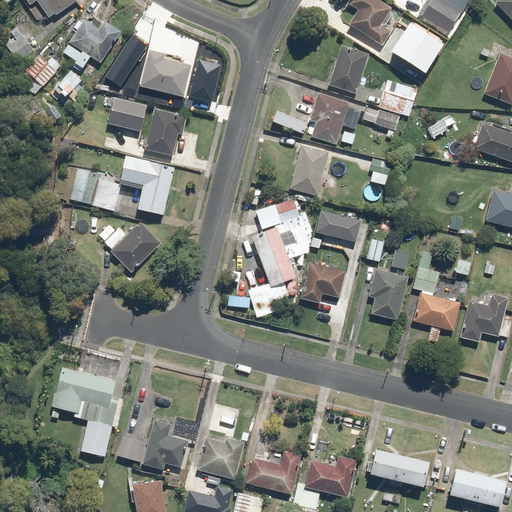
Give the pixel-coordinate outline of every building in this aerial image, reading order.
[(24,0),(38,19),(46,19),(56,12),(57,14),(77,0),(24,0)] [(372,52),(386,61),(400,39),(390,33),(392,31),(382,24),(393,7),(381,0),(351,0),(350,3),(359,9),(350,23),(379,41),(372,52)] [(427,0),(420,13),(450,31),(462,12),(463,13),(470,0),(427,0)] [(511,0),(497,0),(497,1),(511,17),(511,0)] [(86,19),(70,42),(84,50),(82,52),(69,44),(64,51),(77,60),(74,65),(82,71),(85,65),(92,56),(101,62),(122,31),(106,20),(100,28),(86,19)] [(19,61),(34,49),(17,27),(2,38),(19,61)] [(131,35),(105,77),(120,86),(146,45),(131,35)] [(401,39),(390,57),(409,69),(421,51),(401,39)] [(357,92),(369,53),(343,45),(331,84),(357,92)] [(493,49),(481,46),(478,55),(490,59),(493,49)] [(152,49),(143,85),(185,95),(192,64),(166,58),(167,52),(152,49)] [(511,56),(502,52),(485,92),(511,103),(511,56)] [(47,61),(40,55),(26,70),(44,85),(58,70),(57,70),(62,64),(52,56),(47,61)] [(199,60),(189,96),(211,101),(221,66),(199,60)] [(67,95),(84,77),(74,68),(57,86),(67,95)] [(386,91),(381,106),(410,115),(415,100),(386,91)] [(346,117),(351,102),(319,92),(311,119),(318,121),(313,136),(338,144),(343,127),(356,131),(359,121),(346,117)] [(45,109),(37,96),(27,103),(35,116),(45,109)] [(115,96),(109,122),(141,129),(147,104),(115,96)] [(395,130),(400,116),(380,109),(379,111),(366,106),(362,118),(376,122),(375,123),(395,130)] [(155,107),(146,148),(174,155),(179,132),(184,133),(188,115),(155,107)] [(97,142),(102,120),(90,118),(85,139),(97,142)] [(511,132),(484,122),(475,148),(511,160),(511,132)] [(319,195),(330,151),(302,145),(292,188),(319,195)] [(176,166),(127,154),(120,181),(144,187),(139,207),(164,213),(176,166)] [(71,198),(115,210),(122,184),(101,179),(103,174),(79,167),(71,198)] [(511,193),(495,189),(487,220),(511,226),(511,193)] [(275,204),(281,222),(303,215),(297,197),(275,204)] [(321,209),(316,228),(356,239),(361,219),(321,209)] [(141,219),(111,248),(134,271),(163,242),(141,219)] [(280,234),(278,227),(253,236),(272,286),(299,276),(290,251),(311,243),(304,225),(280,234)] [(385,242),(372,239),(368,258),(380,261),(385,242)] [(339,247),(327,244),(324,254),(336,257),(339,247)] [(405,274),(406,268),(407,268),(411,252),(397,249),(393,265),(399,267),(398,273),(377,268),(370,295),(376,296),(372,313),(399,319),(409,276),(405,274)] [(423,250),(414,288),(435,293),(440,272),(429,269),(433,252),(423,250)] [(472,261),(460,258),(457,271),(469,274),(472,261)] [(346,270),(310,261),(302,298),(321,302),(323,292),(340,296),(346,270)] [(487,262),(485,272),(495,275),(497,264),(487,262)] [(462,301),(421,291),(414,320),(455,330),(462,301)] [(491,305),(489,305),(471,300),(464,327),(462,337),(480,341),(483,331),(484,332),(500,335),(509,337),(511,325),(511,318),(505,316),(507,309),(509,297),(493,293),(491,305)] [(441,328),(432,326),(429,339),(438,342),(441,328)] [(117,380),(64,366),(54,405),(76,411),(75,415),(89,419),(82,449),(106,455),(114,425),(117,426),(124,398),(113,395),(117,380)] [(156,418),(144,463),(165,468),(166,462),(183,466),(190,439),(169,434),(172,423),(156,418)] [(147,441),(124,435),(119,455),(142,461),(147,441)] [(207,436),(199,468),(236,478),(246,441),(227,436),(226,441),(207,436)] [(379,447),(373,472),(425,485),(432,460),(379,447)] [(254,457),(247,482),(293,493),(302,454),(285,450),(282,464),(254,457)] [(312,460),(306,486),(349,496),(358,460),(340,455),(337,466),(312,460)] [(508,479),(458,467),(452,493),(502,505),(508,479)] [(134,484),(138,511),(167,511),(162,479),(134,484)] [(189,487),(184,509),(195,511),(225,511),(231,488),(216,485),(214,493),(189,487)] [(386,490),(384,499),(400,503),(402,494),(386,490)] [(234,511),(261,511),(264,498),(239,492),(234,511)]
